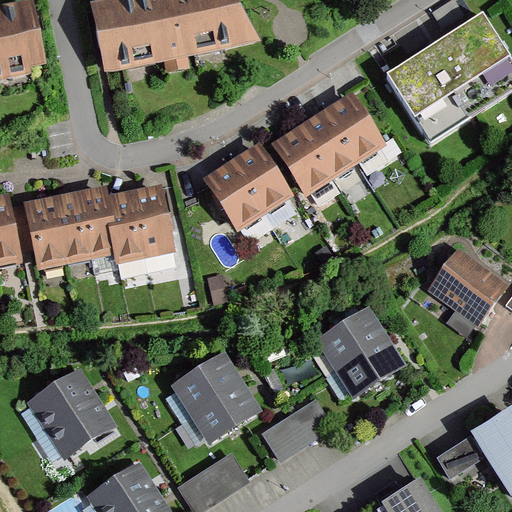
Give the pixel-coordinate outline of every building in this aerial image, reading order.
[(97,51),(100,51),(104,71),(132,66),(131,60),(149,56),(151,62),(195,53),(194,47),(212,43),(214,49),(253,41),(239,20),(236,6),(231,7),(226,0),(153,0),(153,1),(131,6),(125,2),(121,8),(92,14),(96,35),(94,36),(97,51)] [(0,77),(5,77),(4,71),(41,63),(30,12),(12,15),(6,11),(2,17),(0,17),(0,77)] [(511,62),(485,21),(391,81),(432,145),(511,93),(511,62)] [(328,180),(353,164),(365,177),(383,166),(384,161),(364,128),(368,124),(363,116),(358,118),(349,104),(341,110),(318,124),(295,139),(276,151),(316,208),(337,195),(328,180)] [(285,199),(256,154),(246,161),(226,174),(208,186),(217,199),(213,203),(218,211),(223,210),(236,230),(285,199)] [(25,213),(37,268),(113,253),(115,262),(170,251),(159,196),(145,198),(120,204),(105,207),(103,197),(92,199),(65,205),(37,210),(25,213)] [(0,263),(17,260),(5,205),(0,205),(0,263)] [(457,257),(432,292),(476,324),(501,290),(457,257)] [(511,296),(503,308),(511,314),(511,296)] [(353,397),(398,369),(385,348),(378,338),(365,317),(310,356),(325,379),(337,372),(353,397)] [(253,414),(241,395),(235,385),(221,363),(176,391),(209,442),(253,414)] [(31,406),(64,458),(109,429),(96,409),(89,397),(76,377),(31,406)] [(329,430),(313,405),(263,438),(279,463),(287,457),(300,449),(310,443),(325,433),(329,430)] [(487,452),(482,455),(510,500),(511,498),(511,422),(508,417),(506,418),(509,423),(500,428),(497,424),(477,436),(487,452)] [(457,475),(446,457),(437,463),(448,481),(457,475)] [(231,459),(181,491),(194,511),(203,511),(204,511),(217,504),(230,495),(243,487),(247,484),(231,459)] [(98,511),(162,511),(156,503),(149,492),(136,471),(91,500),(98,511)] [(439,511),(422,486),(384,511),(439,511)]
